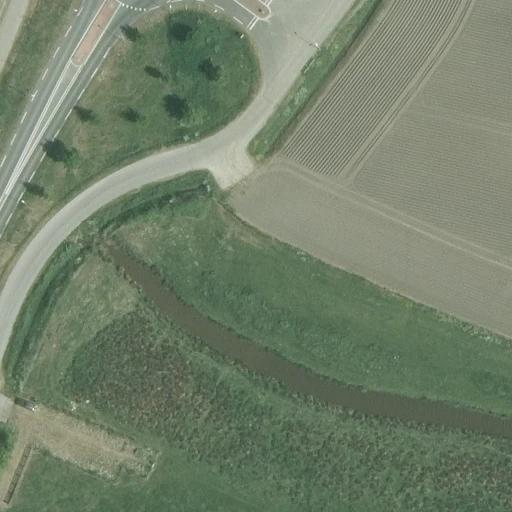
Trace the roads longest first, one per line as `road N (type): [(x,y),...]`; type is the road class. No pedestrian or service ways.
road 1 (unclassified): [(0,329),(52,230),(127,172),(224,144),(298,59)]
road 2 (track): [(0,406),(281,511)]
road 3 (primary): [(36,130),(129,0)]
road 4 (primary): [(92,0),(62,54),(36,130)]
